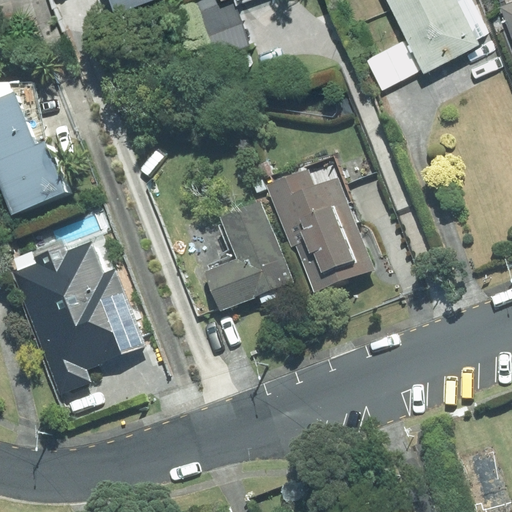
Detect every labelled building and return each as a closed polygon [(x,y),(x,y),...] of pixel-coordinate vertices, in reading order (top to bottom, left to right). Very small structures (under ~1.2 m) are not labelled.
[(245,19),(237,0),(227,0),(221,2),(220,0),(197,0),(210,32),(245,19)] [(483,35),(464,0),(396,0),(429,63),(483,35)] [(406,37),(374,54),(390,85),(422,68),(406,37)] [(0,152),(22,214),(78,190),(58,140),(49,142),(29,90),(23,81),(0,80),(0,152)] [(314,173),(273,188),(314,297),(380,272),(345,180),(321,189),(314,173)] [(209,273),(225,313),(298,285),(267,203),(224,219),(240,261),(209,273)] [(111,235),(23,268),(69,391),(100,379),(95,368),(153,346),(111,235)] [(511,511),(511,487),(496,442),(461,454),(481,511),(511,511)]
